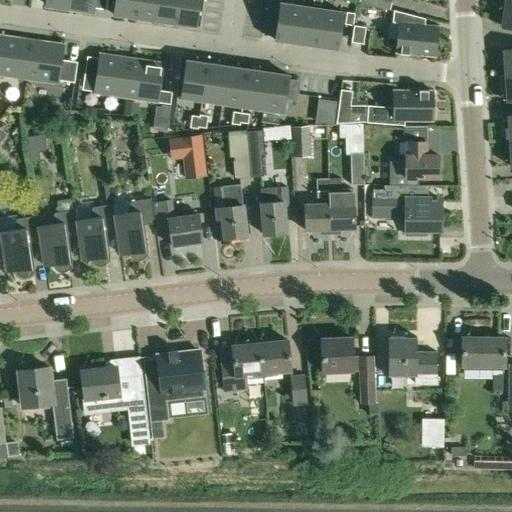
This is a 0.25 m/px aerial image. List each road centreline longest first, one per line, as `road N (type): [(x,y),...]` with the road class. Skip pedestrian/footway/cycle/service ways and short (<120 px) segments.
road 1 (tertiary): [(0,316),(266,286),(484,282)]
road 2 (residential): [(229,46),(468,76)]
road 3 (residential): [(0,13),(229,46)]
road 4 (residential): [(484,282),(468,76)]
